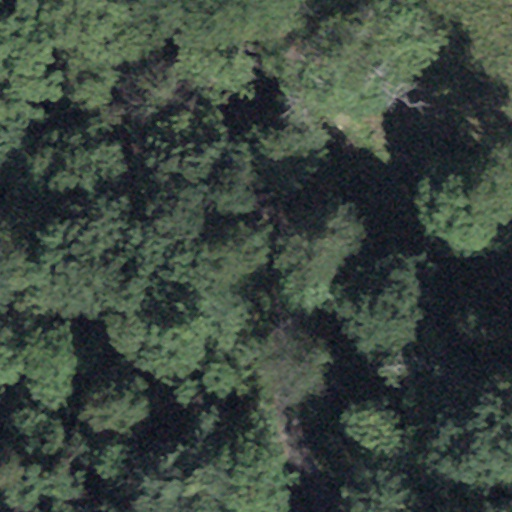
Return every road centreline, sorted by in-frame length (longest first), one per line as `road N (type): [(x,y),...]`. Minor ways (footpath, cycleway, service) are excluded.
road 1 (track): [(240,174),(274,231),(281,262),(282,413),(327,511)]
road 2 (unclassified): [(144,0),(240,174)]
